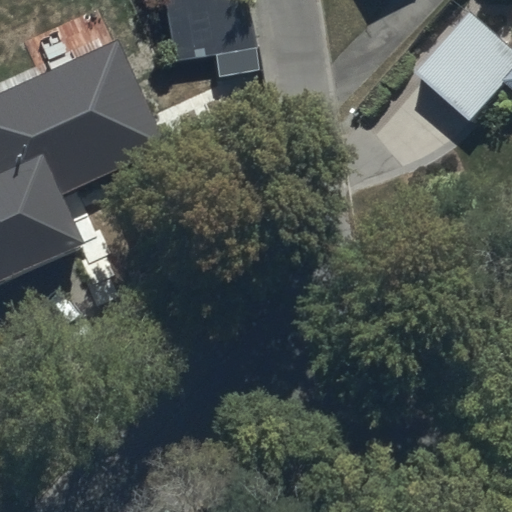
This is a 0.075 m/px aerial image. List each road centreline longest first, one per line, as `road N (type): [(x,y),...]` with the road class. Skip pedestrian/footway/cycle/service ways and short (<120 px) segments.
road 1 (residential): [(257,365),(298,296),(322,232),(285,0)]
road 2 (residential): [(257,365),(511,504)]
road 3 (residential): [(124,511),(257,365)]
